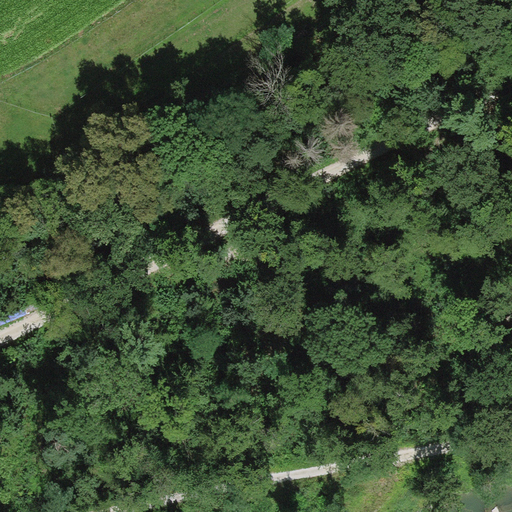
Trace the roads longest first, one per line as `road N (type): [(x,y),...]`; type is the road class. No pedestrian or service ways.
road 1 (track): [(0,340),(511,83)]
road 2 (track): [(511,435),(107,511)]
